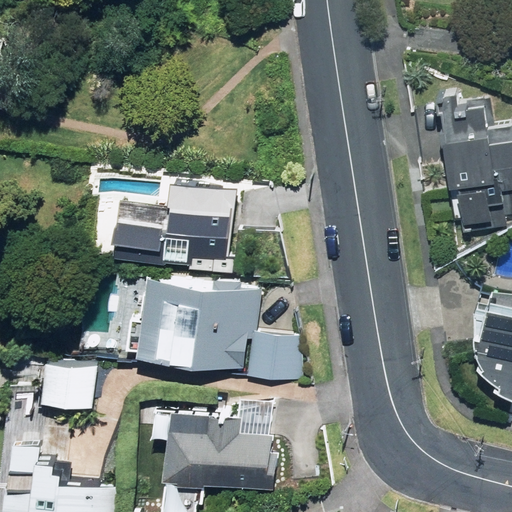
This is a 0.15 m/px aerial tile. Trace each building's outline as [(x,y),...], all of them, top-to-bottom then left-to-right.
[(511,114),(505,115),(501,90),(472,94),(470,84),(448,87),(466,217),(508,211),(505,190),(511,189),(511,114)] [(215,255),(214,261),(236,264),(246,183),(179,175),(174,216),(127,210),(122,249),(175,256),(176,250),(215,255)] [(511,220),(508,220),(485,302),(485,306),(484,310),(484,314),(483,318),(484,322),(484,326),(484,330),(485,334),(486,338),(487,342),(489,346),(491,350),(492,354),(495,357),(497,361),(499,364),(502,367),(505,370),(508,373),(511,375),(511,376),(511,220)] [(226,272),(156,263),(153,287),(129,284),(128,291),(111,289),(106,333),(93,331),(91,342),(255,362),(254,370),(306,376),(311,330),(265,325),(270,280),(252,278),(252,270),(226,267),(226,272)] [(107,353),(57,350),(53,395),(104,398),(107,353)] [(231,403),(167,396),(164,424),(179,426),(175,467),(190,468),(189,474),(282,480),(286,447),(279,446),(281,428),(274,428),(277,400),(232,395),(231,403)] [(73,473),(76,399),(4,397),(0,511),(124,511),(126,474),(73,473)]
